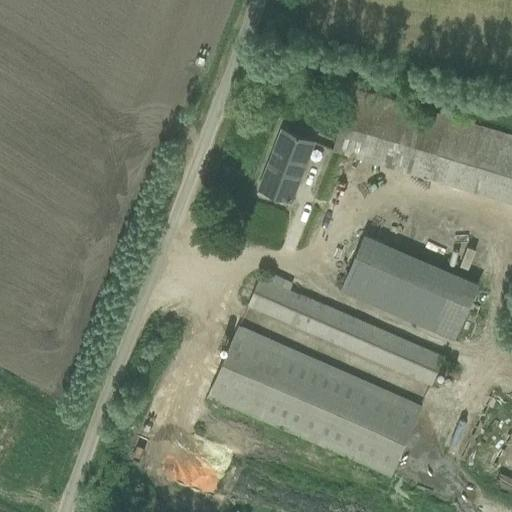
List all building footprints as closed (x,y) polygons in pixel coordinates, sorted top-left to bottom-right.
[(334,148),(511,201),(511,134),(353,87),(334,148)] [(260,188),(289,200),(314,141),(283,129),(260,188)] [(348,294),(465,339),(488,279),(371,234),(348,294)] [(249,304),(432,382),(444,355),(261,276),(249,304)] [(239,408),(389,476),(421,407),(256,333),(238,325),(208,395),(239,408)]
